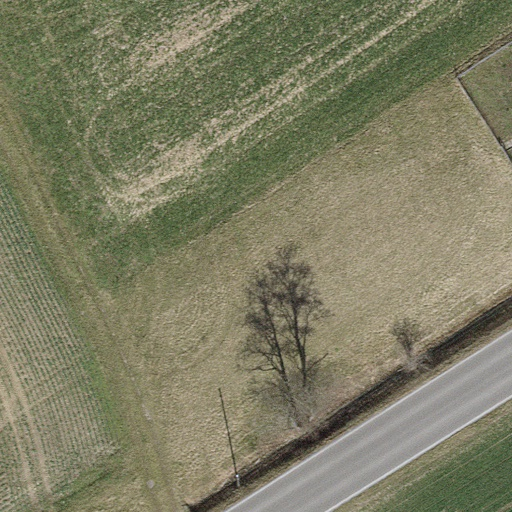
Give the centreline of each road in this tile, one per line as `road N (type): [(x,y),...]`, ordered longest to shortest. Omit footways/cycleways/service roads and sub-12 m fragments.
road 1 (track): [(0,106),(147,434),(167,511)]
road 2 (tertiary): [(278,511),(511,364)]
